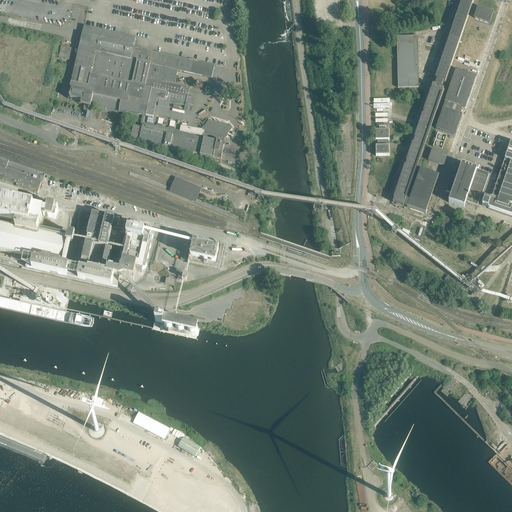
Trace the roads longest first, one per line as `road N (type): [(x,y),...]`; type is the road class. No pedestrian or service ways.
road 1 (tertiary): [(365,291),(264,268),(168,304),(0,270)]
road 2 (tertiary): [(365,291),(356,0)]
road 3 (unclassified): [(93,448),(179,486),(193,476),(186,459),(123,424),(55,401)]
road 4 (unknown): [(386,204),(458,0)]
road 5 (unknown): [(231,42),(147,25),(155,42),(232,55)]
road 6 (tertiary): [(511,352),(426,327),(365,291)]
